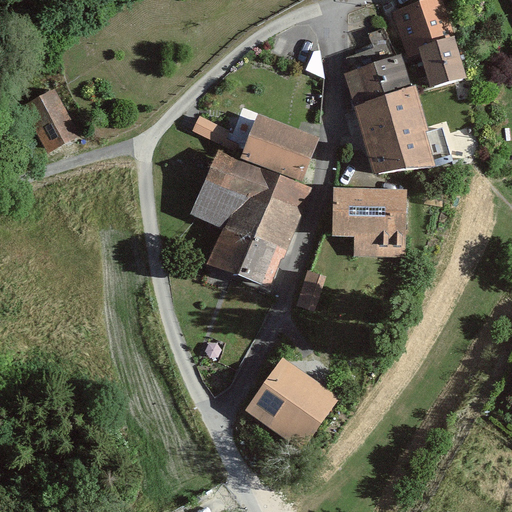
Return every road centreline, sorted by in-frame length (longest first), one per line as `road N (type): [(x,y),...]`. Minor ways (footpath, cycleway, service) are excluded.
road 1 (residential): [(333,2),(248,40),(167,113),(145,151),(148,218),(175,350),(215,431)]
road 2 (residential): [(215,431),(303,248),(331,139),(333,2)]
